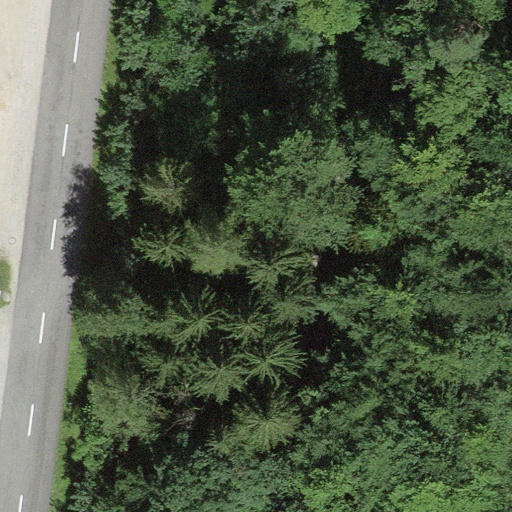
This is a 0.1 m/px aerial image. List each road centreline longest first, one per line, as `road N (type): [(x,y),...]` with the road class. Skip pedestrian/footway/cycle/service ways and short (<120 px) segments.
road 1 (track): [(388,0),(297,365),(280,511)]
road 2 (tertiary): [(19,511),(81,0)]
